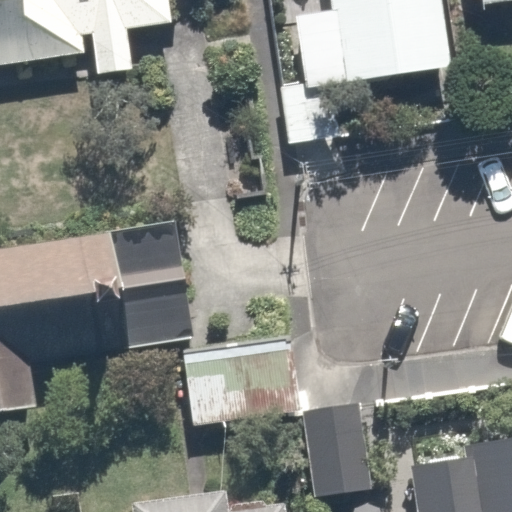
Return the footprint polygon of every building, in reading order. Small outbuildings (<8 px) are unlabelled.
[(151,0),(0,0),(0,63),(157,43),(151,0)] [(435,74),(431,0),(318,0),(319,8),(292,9),(295,80),(435,74)] [(0,417),(31,412),(25,374),(125,359),(105,234),(0,250),(0,417)] [(357,403),(304,409),(314,495),(366,489),(357,403)] [(511,511),(511,424),(462,432),(464,450),(406,457),(413,511),(511,511)] [(118,499),(120,511),(280,511),(277,495),(209,506),(206,485),(118,499)]
